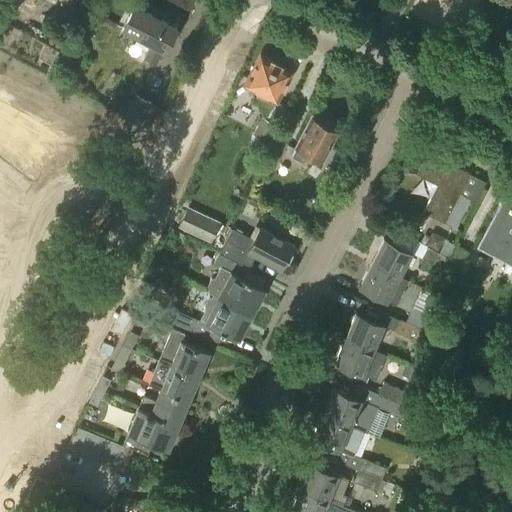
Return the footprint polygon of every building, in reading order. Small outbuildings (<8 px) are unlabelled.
[(145,58),(155,63),(162,49),(165,51),(176,28),(134,5),(122,28),(152,44),(145,58)] [(26,63),(45,69),(52,48),(32,42),(26,63)] [(260,54),(244,85),(258,92),(256,96),(273,105),(275,101),(276,102),(292,71),(260,54)] [(119,90),(110,108),(124,116),(134,98),(119,90)] [(134,98),(124,116),(139,124),(150,102),(135,95),(134,98)] [(340,151),(329,146),(338,129),(335,128),(334,124),(327,121),(325,122),(312,116),(296,148),(296,149),(292,156),(304,162),(307,154),(321,161),(322,160),(332,165),(340,151)] [(253,135),(254,135),(250,141),(261,147),(264,140),(267,142),(277,124),(262,117),(253,135)] [(259,163),(274,170),(287,143),(272,136),(259,163)] [(470,173),(429,152),(426,159),(424,158),(418,168),(440,180),(423,211),(455,228),(470,199),(459,193),(470,173)] [(511,195),(506,192),(477,247),(511,265),(511,195)] [(188,206),(180,224),(211,239),(219,221),(188,206)] [(253,239),(231,228),(219,252),(248,268),(249,268),(255,255),(281,268),(294,244),(260,226),(253,239)] [(384,237),(372,261),(400,276),(412,252),(384,237)] [(421,257),(443,269),(447,257),(427,246),(421,257)] [(445,267),(456,273),(467,251),(457,246),(445,267)] [(219,252),(218,252),(212,262),(220,265),(214,277),(211,278),(207,285),(207,290),(212,293),(217,295),(252,313),(265,289),(243,277),(248,268),(219,252)] [(400,276),(372,261),(359,285),(387,300),(400,276)] [(252,313),(217,295),(205,320),(201,318),(200,320),(177,312),(173,322),(220,343),(225,332),(239,338),(252,313)] [(405,307),(400,319),(422,329),(426,317),(405,307)] [(384,325),(355,312),(345,337),(374,349),(384,325)] [(422,329),(400,319),(394,330),(418,342),(422,329)] [(171,327),(158,359),(200,376),(210,352),(182,340),(185,333),(171,327)] [(130,331),(124,344),(131,348),(138,335),(130,331)] [(374,349),(345,337),(334,361),(372,378),(378,363),(369,360),(374,349)] [(131,348),(124,344),(117,357),(125,361),(131,348)] [(200,376),(158,359),(148,383),(160,388),(189,400),(200,376)] [(416,368),(406,364),(401,374),(412,379),(416,368)] [(359,373),(355,382),(364,386),(368,377),(359,373)] [(103,376),(96,389),(104,393),(110,380),(103,376)] [(383,382),(378,393),(401,403),(406,391),(383,382)] [(316,409),(364,429),(379,435),(389,412),(396,415),(401,403),(378,393),(374,405),(332,387),(327,401),(320,399),(316,409)] [(189,400),(160,388),(155,399),(143,394),(138,407),(179,424),(189,400)] [(104,393),(96,389),(89,401),(97,405),(104,393)] [(179,424),(138,407),(123,440),(149,451),(153,442),(169,449),(179,424)] [(364,429),(316,409),(311,420),(318,422),(312,436),(353,454),(364,429)] [(88,431),(76,426),(67,448),(79,452),(88,431)] [(99,435),(88,431),(79,452),(90,457),(99,435)] [(110,440),(99,435),(90,457),(101,462),(110,440)] [(101,462),(112,466),(121,444),(110,440),(101,462)] [(121,444),(112,466),(123,471),(132,449),(121,444)] [(363,458),(358,469),(381,479),(386,467),(363,458)] [(310,463),(300,487),(343,505),(347,495),(343,493),(349,478),(310,463)] [(381,479),(358,469),(353,481),(377,490),(381,479)] [(27,496),(39,502),(48,481),(36,476),(27,496)] [(43,503),(55,508),(64,486),(53,481),(43,503)] [(66,511),(75,490),(64,486),(55,508),(64,511),(66,511)] [(340,511),(343,505),(300,487),(290,511),(323,511),(325,509),(331,511),(340,511)] [(79,511),(86,495),(75,490),(66,511),(79,511)] [(79,511),(92,511),(98,500),(86,495),(79,511)] [(19,511),(32,511),(37,503),(26,499),(19,511)] [(98,500),(92,511),(105,511),(109,505),(98,500)]
